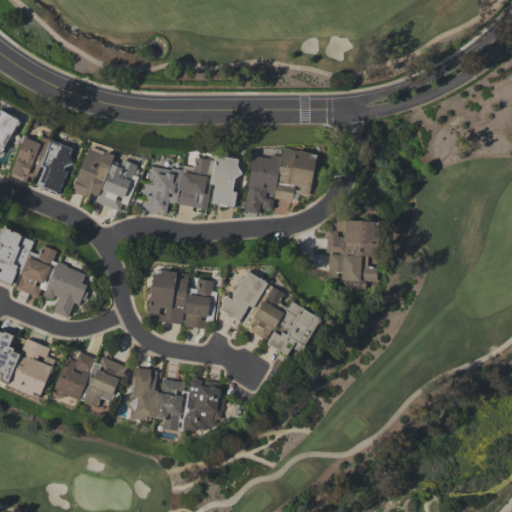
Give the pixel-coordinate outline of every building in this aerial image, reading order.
[(20,118),(0,107),(0,151),(1,153),(20,118)] [(59,192),(67,167),(73,147),(38,136),(37,141),(22,137),(10,174),(26,179),(27,175),(37,179),(35,185),(59,192)] [(252,155),(244,211),(258,214),(259,207),(271,209),(273,198),(295,201),(296,193),(309,195),(315,153),(282,148),(280,156),(271,154),(270,158),(252,155)] [(119,210),(121,203),(127,205),(137,176),(133,175),(137,164),(123,159),(120,167),(110,164),(114,154),(104,151),(103,154),(86,149),(71,191),(92,198),(91,200),(119,210)] [(206,208),(210,185),(214,185),(211,203),(233,206),(235,192),(232,191),(234,175),(236,175),(239,159),(215,155),(214,160),(194,157),(192,170),(148,164),(141,211),(165,215),(167,202),(206,208)] [(377,220),(336,220),(336,230),(326,229),(326,252),(328,252),(328,274),(340,274),(340,288),(365,288),(365,281),(376,281),(376,265),(366,265),(366,256),(377,256),(377,220)] [(85,273),(52,260),(56,250),(41,245),(37,254),(29,251),(33,240),(1,227),(0,229),(0,280),(13,286),(13,287),(39,297),(41,293),(57,299),(52,312),(67,318),(73,302),(79,305),(87,285),(81,282),(85,273)] [(211,280),(197,278),(196,288),(186,287),(188,273),(153,269),(147,320),(206,327),(211,280)] [(266,282),(246,269),(229,297),(227,296),(219,309),(238,321),(248,305),(251,307),(266,282)] [(242,326),(266,340),(265,343),(286,354),(291,346),(301,351),(319,317),(290,301),(287,308),(278,302),(283,292),(265,283),(242,326)] [(0,381),(40,396),(54,359),(46,356),(49,347),(25,338),(20,352),(8,348),(12,335),(0,330),(0,381)] [(52,392),(78,401),(94,357),(78,352),(75,360),(65,357),(52,392)] [(128,418),(150,420),(150,417),(162,418),(161,427),(213,431),(214,418),(221,419),(223,395),(219,394),(220,381),(187,378),(187,381),(161,378),(160,389),(154,389),(156,369),(132,367),(130,383),(131,383),(128,418)]
